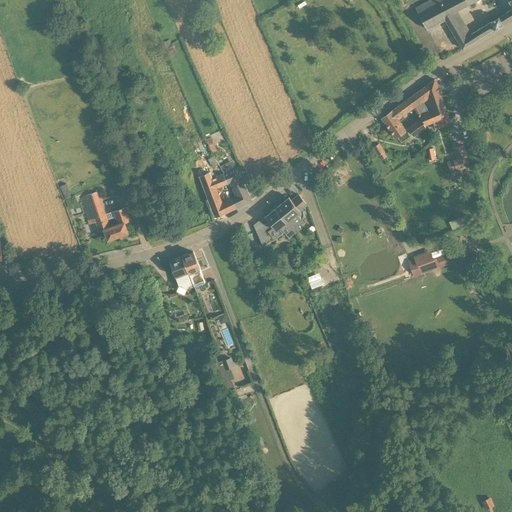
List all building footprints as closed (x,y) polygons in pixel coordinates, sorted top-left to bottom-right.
[(445,19),(463,49),(511,18),(511,0),(431,0),(416,8),(426,29),(445,19)] [(168,52),(175,49),(173,46),(172,46),(169,40),(163,42),(166,49),(168,52)] [(439,92),(440,91),(439,88),(438,88),(435,80),(410,98),(414,105),(420,115),(425,127),(426,127),(427,129),(432,127),(430,123),(447,116),(439,92)] [(414,105),(410,98),(382,118),(396,137),(406,130),(398,119),(413,108),(419,119),(407,128),(408,129),(408,128),(414,136),(425,127),(420,115),(414,105)] [(217,151),(211,137),(205,140),(211,153),(217,151)] [(379,145),(373,148),(378,156),(379,156),(381,159),(385,157),(383,153),(384,153),(379,145)] [(457,159),(447,162),(450,172),(469,166),(462,145),(453,148),(457,159)] [(208,160),(213,167),(218,163),(213,156),(208,160)] [(236,169),(225,174),(229,183),(235,195),(237,199),(233,201),(237,207),(251,200),(236,169)] [(229,183),(225,174),(224,174),(212,179),(211,176),(201,181),(215,217),(237,207),(233,201),(237,199),(235,195),(221,202),(216,189),(223,186),(224,190),(230,188),(229,183)] [(80,198),(88,221),(96,218),(100,231),(104,230),(108,239),(128,232),(124,223),(129,221),(124,208),(105,215),(96,192),(80,198)] [(289,197),(275,209),(294,232),(299,228),(298,226),(304,222),(297,213),(300,211),(299,210),(306,205),(298,195),(291,200),(289,197)] [(294,232),(275,209),(265,216),(265,217),(254,226),(262,245),(272,237),(274,239),(281,234),(279,232),(283,229),(289,236),(294,232)] [(182,256),(194,286),(195,290),(206,285),(204,282),(205,282),(193,252),(182,256)] [(415,259),(410,261),(409,261),(414,276),(453,262),(450,253),(433,260),(430,252),(414,257),(415,259)] [(194,286),(182,256),(169,261),(181,291),(194,286)] [(309,277),(313,288),(325,284),(320,272),(309,277)] [(226,369),(219,372),(223,383),(230,380),(226,369)] [(482,500),(486,509),(495,505),(491,496),(482,500)]
